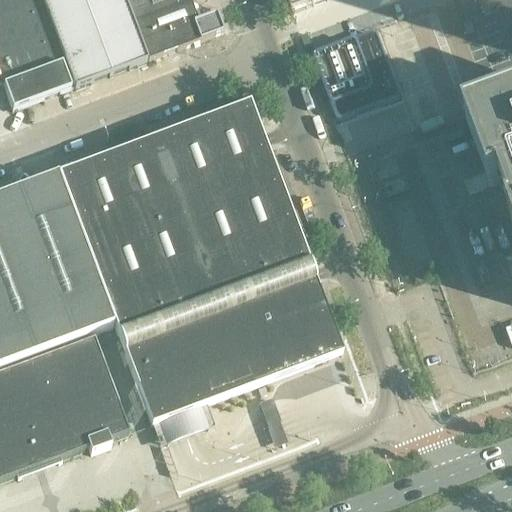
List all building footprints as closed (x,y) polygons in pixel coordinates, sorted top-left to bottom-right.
[(0,82),(2,88),(12,114),(70,92),(35,0),(5,0),(0,2),(0,82)] [(40,0),(63,60),(75,90),(146,63),(122,0),(40,0)] [(124,0),(134,26),(192,4),(190,0),(124,0)] [(286,0),(292,15),(332,0),(286,0)] [(478,0),(484,16),(498,11),(494,0),(478,0)] [(194,4),(192,4),(134,26),(147,62),(148,62),(148,63),(223,35),(217,20),(216,20),(215,17),(206,20),(204,16),(200,18),(194,4)] [(399,94),(379,40),(378,39),(377,38),(376,37),(375,37),(374,36),(373,36),(372,36),(370,36),(317,56),(316,57),(315,58),(314,59),(314,60),(313,61),(313,62),(313,63),(313,64),(334,119),(334,120),(335,121),(336,122),(337,122),(338,122),(340,123),(341,122),(342,122),(395,102),(396,102),(397,101),(398,100),(399,99),(399,98),(399,97),(399,96),(399,94)] [(248,109),(58,181),(151,429),(152,429),(160,450),(186,440),(213,430),(205,409),(306,371),(327,363),(341,358),(324,312),(248,109)] [(511,109),(468,125),(492,190),(500,187),(511,216),(511,109)] [(56,181),(0,202),(0,372),(112,331),(56,181)] [(403,182),(383,189),(388,202),(408,195),(403,182)] [(17,482),(21,481),(61,466),(60,463),(88,453),(90,458),(110,450),(109,445),(128,438),(93,344),(0,378),(0,485),(16,480),(17,482)] [(270,402),(257,407),(274,451),(287,447),(270,402)]
